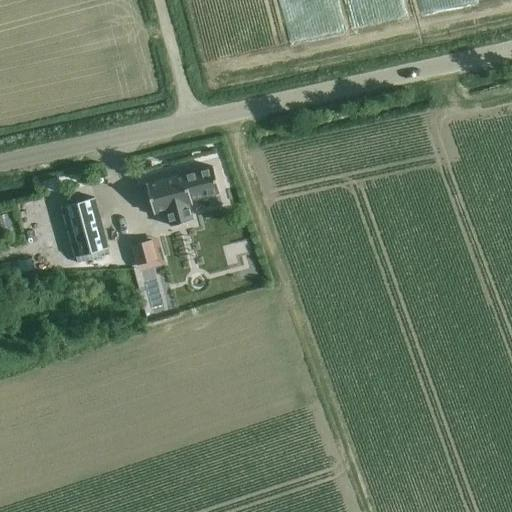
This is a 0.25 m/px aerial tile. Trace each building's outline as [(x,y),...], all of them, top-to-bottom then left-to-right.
[(213,168),(145,185),(153,214),(165,210),(169,226),(190,221),(186,205),(190,204),(189,200),(219,193),(213,168)] [(55,195),(40,197),(45,230),(61,227),(55,195)] [(108,248),(94,197),(61,206),(75,257),(108,248)] [(158,259),(182,259),(181,230),(157,230),(158,259)] [(132,245),(137,265),(156,259),(151,240),(132,245)]
